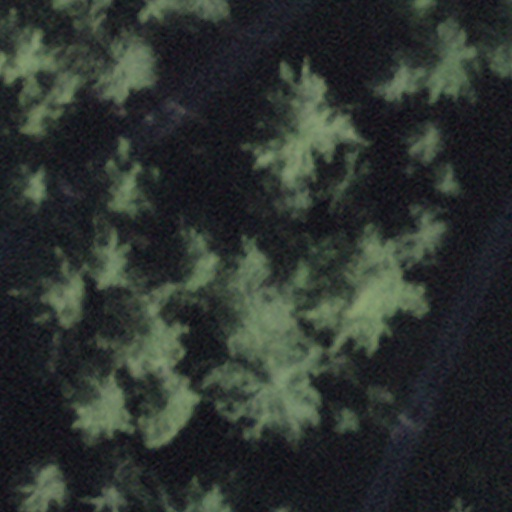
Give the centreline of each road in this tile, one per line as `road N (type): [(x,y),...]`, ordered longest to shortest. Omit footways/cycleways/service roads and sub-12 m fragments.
road 1 (track): [(0,247),(163,122),(292,0)]
road 2 (track): [(511,220),(368,511)]
